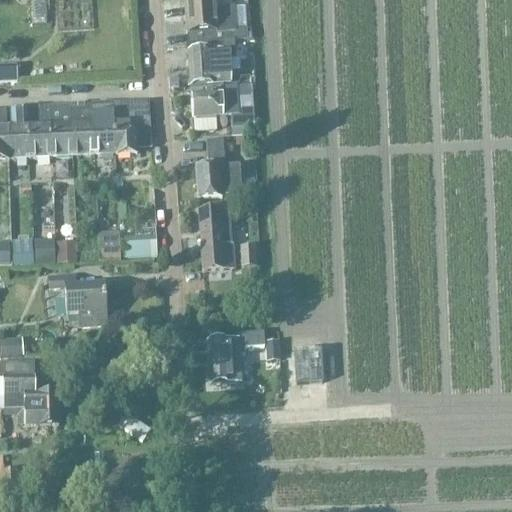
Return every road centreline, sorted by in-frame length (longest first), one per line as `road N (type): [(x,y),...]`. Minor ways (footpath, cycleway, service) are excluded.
road 1 (unclassified): [(179,511),(150,0)]
road 2 (unknown): [(156,93),(0,100)]
